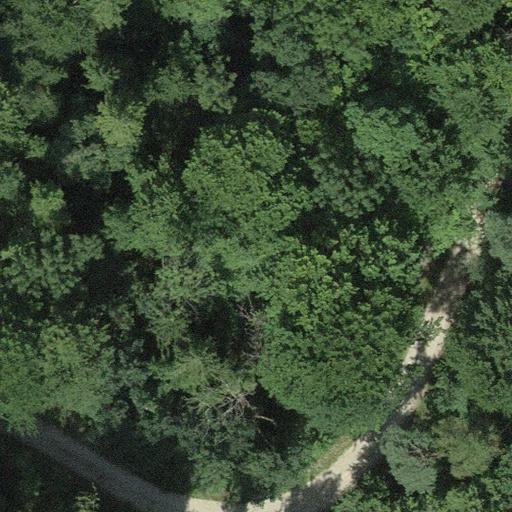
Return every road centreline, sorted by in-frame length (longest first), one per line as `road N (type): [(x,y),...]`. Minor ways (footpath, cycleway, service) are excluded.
road 1 (track): [(511,146),(373,454),(307,499),(261,511)]
road 2 (track): [(151,511),(0,419)]
